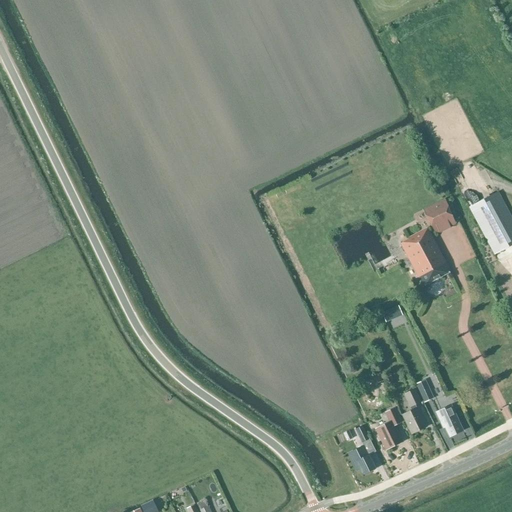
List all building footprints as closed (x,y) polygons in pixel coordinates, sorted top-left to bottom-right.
[(511,252),(511,217),(498,192),(469,207),(497,261),(511,252)] [(456,224),(445,199),(423,209),(435,234),(456,224)] [(423,286),(450,272),(427,228),(407,239),(408,240),(400,244),(423,286)] [(511,281),(509,275),(500,280),(511,305),(511,281)] [(397,307),(382,313),(386,323),(401,316),(397,307)] [(425,379),(415,384),(423,402),(433,397),(425,379)] [(402,415),(411,433),(425,427),(414,405),(420,402),(414,389),(403,395),(411,411),(402,415)] [(448,437),(462,430),(451,406),(435,413),(443,428),(444,428),(448,437)] [(399,422),(393,409),(386,413),(390,422),(377,429),(385,446),(399,439),(392,425),(399,422)] [(369,439),(362,426),(355,429),(361,443),(369,439)] [(363,474),(375,469),(364,445),(347,453),(356,471),(360,469),(363,474)] [(158,511),(153,500),(140,506),(143,511),(158,511)]
